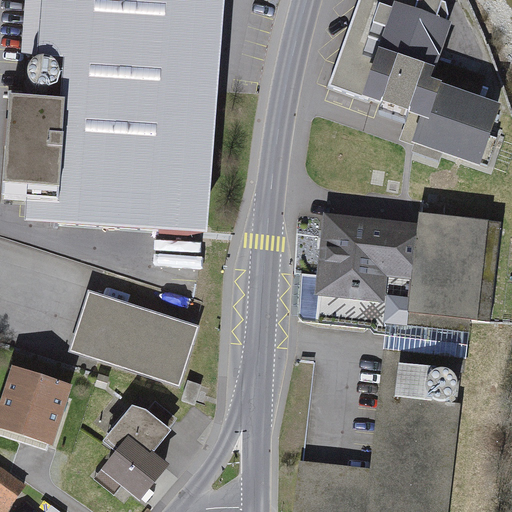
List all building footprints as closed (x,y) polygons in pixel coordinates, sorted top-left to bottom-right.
[(222,244),(242,0),(46,0),(41,62),(72,64),(68,107),(20,103),(12,203),(32,205),(30,228),(222,244)] [(417,143),(411,159),(478,183),(500,124),(476,115),(485,88),(440,72),(453,39),(443,36),(449,18),(417,7),(419,0),(364,0),(329,96),(320,93),(313,111),(395,141),(397,136),(417,143)] [(298,473),(293,511),(451,511),(472,331),(492,333),(503,235),(451,229),(453,210),(421,207),(418,235),(412,292),(387,290),(384,316),(314,308),(317,286),(301,284),(292,367),(317,370),(305,473),(298,473)] [(295,283),(301,284),(317,286),(314,308),(384,316),(387,290),(412,292),(418,235),(323,225),(321,242),(299,240),(295,283)] [(180,398),(200,340),(90,304),(71,362),(180,398)] [(71,401),(13,384),(0,426),(0,445),(53,461),(71,401)] [(114,467),(99,485),(132,511),(141,511),(168,480),(152,466),(170,444),(134,414),(100,455),(114,467)] [(15,511),(27,495),(0,477),(0,511),(15,511)]
